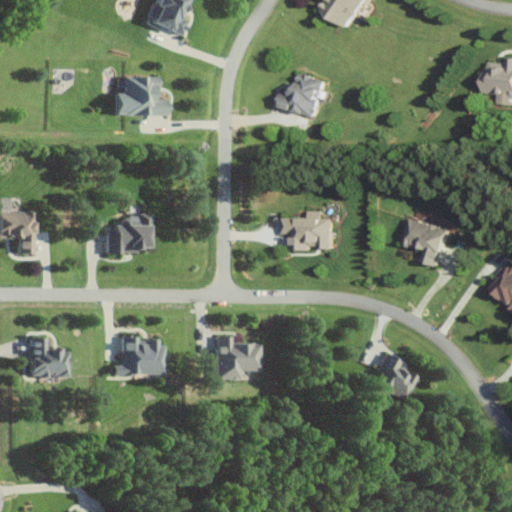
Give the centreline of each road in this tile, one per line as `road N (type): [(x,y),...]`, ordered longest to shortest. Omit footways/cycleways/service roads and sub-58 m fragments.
road 1 (residential): [(0,297),(350,299),(439,336),(469,364),(511,439)]
road 2 (residential): [(273,0),(229,86),(226,297)]
